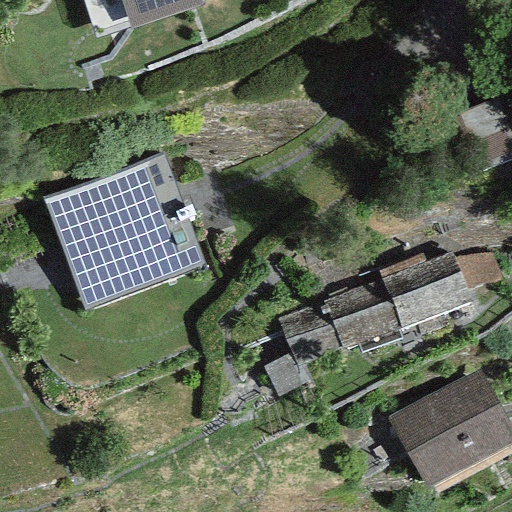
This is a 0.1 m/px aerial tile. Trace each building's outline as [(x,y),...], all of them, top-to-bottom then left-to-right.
[(79,0),(94,46),(130,34),(131,39),(202,17),(199,8),(223,0),(79,0)] [(511,159),(511,99),(464,119),(485,170),(511,159)] [(164,163),(42,208),(81,315),(204,270),(164,163)] [(453,261),(381,284),(400,338),(472,311),(465,295),(501,284),(489,257),(453,261)] [(400,338),(381,284),(276,322),(290,360),(295,375),(304,372),(400,338)] [(295,375),(290,360),(262,373),(276,405),(310,386),(304,372),(295,375)] [(511,447),(480,377),(387,427),(427,503),(511,458),(511,447)]
